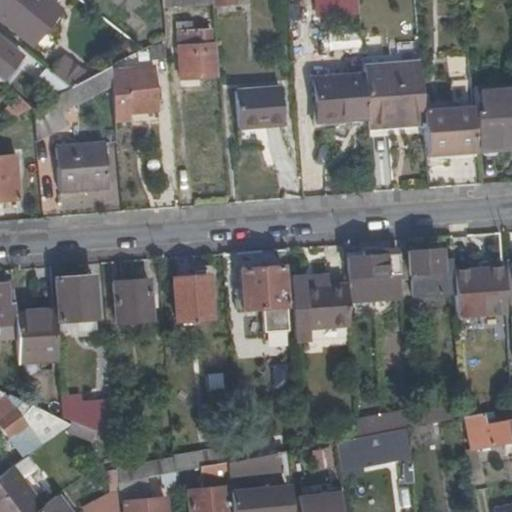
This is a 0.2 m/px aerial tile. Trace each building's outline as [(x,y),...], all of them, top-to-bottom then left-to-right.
[(47,1),(46,0),(0,0),(0,18),(20,35),(47,1)] [(180,80),(219,77),(217,48),(211,48),(210,29),(192,30),(192,24),(176,25),(180,80)] [(8,38),(0,31),(0,67),(7,74),(21,56),(4,42),(8,38)] [(366,119),(367,128),(423,124),(422,112),(422,109),(418,65),(362,69),(363,74),(366,119)] [(34,108),(36,142),(69,126),(62,112),(112,86),(111,71),(111,67),(110,67),(70,88),(63,92),(34,108)] [(112,86),(113,107),(127,106),(127,100),(157,97),(155,67),(111,71),(112,86)] [(63,92),(70,88),(46,69),(43,73),(47,77),(46,78),(56,87),(63,92)] [(366,119),(363,74),(311,77),(314,123),(366,119)] [(472,114),(470,88),(470,79),(450,80),(452,107),(422,109),(422,112),(458,110),(459,126),(473,125),(472,114)] [(511,84),(470,88),(472,114),(476,114),(479,152),(498,150),(497,145),(511,143),(511,84)] [(280,87),(234,91),(237,129),(283,125),(280,87)] [(475,151),(473,125),(459,126),(458,110),(422,112),(423,124),(425,150),(443,149),(443,153),(475,151)] [(288,165),(284,128),(268,130),(273,167),(288,165)] [(103,144),(54,147),(57,191),(107,187),(103,144)] [(0,201),(18,200),(15,157),(0,157),(0,201)] [(452,273),(451,259),(441,260),(440,249),(406,252),(408,274),(410,274),(412,297),(453,293),(452,273)] [(398,274),(396,250),(348,253),(351,295),(374,293),(373,276),(398,274)] [(285,306),(282,267),(239,271),(242,310),(285,306)] [(453,293),(455,316),(505,313),(501,269),(452,273),(453,293)] [(291,302),(294,341),(310,340),(309,329),(305,289),(304,276),(289,276),(291,302)] [(96,319),(92,277),(56,280),(59,322),(96,319)] [(211,320),(208,278),(173,280),(176,322),(211,320)] [(153,321),(150,282),(114,285),(117,324),(153,321)] [(12,283),(0,284),(0,326),(4,326),(5,339),(16,338),(15,316),(12,283)] [(347,286),(305,289),(309,329),(350,327),(347,286)] [(18,363),(59,360),(55,313),(15,316),(16,338),(18,363)] [(4,396),(0,398),(0,425),(22,457),(67,424),(11,399),(8,401),(4,396)] [(115,439),(112,402),(77,405),(77,398),(62,399),(64,419),(115,439)] [(462,405),(409,415),(410,427),(432,423),(437,422),(460,417),(463,417),(462,405)] [(356,418),(357,437),(359,437),(405,428),(408,427),(410,427),(409,415),(408,408),(356,418)] [(483,413),(464,417),(471,449),(511,440),(511,419),(485,425),(483,413)] [(410,427),(408,427),(410,449),(440,445),(437,422),(432,423),(410,427)] [(405,428),(359,437),(365,466),(410,457),(405,428)] [(205,455),(173,461),(174,472),(213,465),(224,463),(222,451),(221,448),(204,451),(205,455)] [(237,449),(222,451),(224,463),(226,462),(238,460),(237,449)] [(238,460),(226,462),(228,479),(229,482),(279,472),(275,452),(238,460)] [(174,472),(173,461),(117,471),(118,483),(174,472)] [(31,511),(38,508),(9,468),(0,475),(0,511),(31,511)] [(118,483),(117,471),(117,470),(106,472),(108,492),(118,487),(118,483)] [(201,484),(202,490),(187,492),(189,511),(227,511),(225,488),(213,489),(213,483),(201,484)] [(230,493),(231,511),(285,511),(281,487),(259,490),(259,483),(235,485),(236,492),(230,493)] [(120,511),(118,487),(108,492),(79,507),(82,511),(120,511)] [(35,511),(56,498),(54,496),(38,508),(31,511),(35,511)] [(346,511),(344,496),(291,500),(293,511),(346,511)] [(66,511),(56,498),(35,511),(66,511)] [(165,511),(165,498),(123,503),(123,511),(165,511)]
